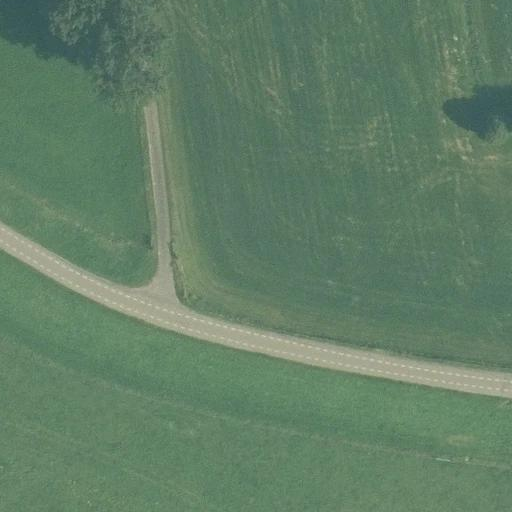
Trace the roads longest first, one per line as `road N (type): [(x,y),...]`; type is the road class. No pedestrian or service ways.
road 1 (tertiary): [(511,384),(350,364),(160,316),(65,276),(0,236)]
road 2 (track): [(160,316),(165,263),(134,0)]
